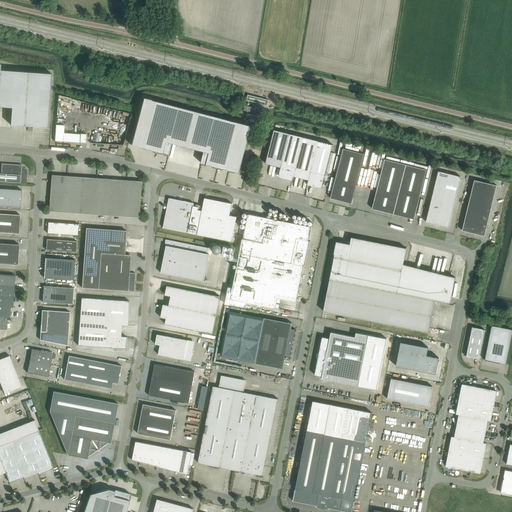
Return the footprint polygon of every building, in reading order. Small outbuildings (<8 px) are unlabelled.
[(0,106),(12,107),(10,125),(48,128),(51,74),(0,70),(1,64),(0,64),(0,106)] [(248,95),(246,100),(267,105),(268,100),(248,95)] [(143,98),(131,145),(169,155),(172,143),(188,147),(198,112),(143,98)] [(247,102),(244,111),(258,114),(260,105),(247,102)] [(114,125),(126,127),(128,113),(116,111),(114,125)] [(198,112),(188,147),(204,152),(201,163),(239,173),(251,126),(198,112)] [(64,125),(56,125),(55,141),(63,141),(80,142),(80,143),(86,143),(86,134),(80,134),(63,133),(64,125)] [(274,130),(265,164),(281,167),(278,177),(293,181),(294,176),(308,180),(307,185),(322,188),(333,145),(289,134),(274,130)] [(343,149),(330,198),(352,204),(364,154),(343,149)] [(372,209),(393,214),(414,219),(427,170),(385,159),(372,209)] [(0,181),(26,183),(27,171),(21,165),(22,165),(2,164),(1,173),(0,173),(0,181)] [(51,175),(50,193),(65,194),(66,176),(51,175)] [(65,194),(80,195),(81,177),(66,176),(65,194)] [(80,195),(95,196),(97,178),(81,177),(80,195)] [(95,196),(110,197),(112,179),(97,178),(95,196)] [(110,197),(125,198),(127,180),(112,179),(110,197)] [(127,180),(125,198),(140,199),(142,181),(127,180)] [(0,205),(21,207),(22,190),(0,188),(0,205)] [(49,211),(64,212),(65,194),(50,193),(49,211)] [(64,212),(79,213),(80,195),(65,194),(64,212)] [(79,213),(94,214),(95,196),(80,195),(79,213)] [(94,214),(109,215),(110,197),(95,196),(94,214)] [(109,215),(124,217),(125,198),(110,197),(109,215)] [(125,198),(124,217),(139,218),(140,199),(125,198)] [(163,228),(188,233),(232,242),(237,217),(230,215),(232,203),(205,198),(203,207),(200,206),(200,205),(196,205),(193,205),(194,203),(188,202),(184,201),(169,198),(163,228)] [(426,222),(432,223),(434,213),(428,212),(426,222)] [(21,221),(20,221),(20,215),(0,213),(0,232),(19,234),(19,225),(21,225),(21,221)] [(248,214),(240,253),(303,266),(304,265),(305,265),(308,251),(307,251),(308,248),(309,248),(310,241),(308,241),(309,240),(312,227),(248,214)] [(445,216),(443,226),(448,227),(451,217),(445,216)] [(462,230),(468,232),(470,222),(464,221),(462,230)] [(48,222),(47,233),(78,235),(78,224),(48,222)] [(481,224),(479,235),(484,236),(487,226),(481,224)] [(86,228),(85,247),(125,250),(126,231),(86,228)] [(330,279),(435,300),(450,303),(455,278),(403,264),(406,248),(351,237),(350,244),(347,244),(336,241),(334,254),(335,255),(330,279)] [(46,249),(46,250),(76,252),(77,241),(47,239),(47,240),(46,249)] [(165,249),(163,263),(161,273),(203,282),(209,254),(207,254),(209,248),(165,239),(165,246),(166,246),(166,249),(165,249)] [(19,245),(0,243),(0,263),(18,264),(17,264),(17,255),(12,254),(13,245),(19,245)] [(125,250),(85,247),(82,288),(98,289),(134,291),(135,273),(129,273),(131,255),(124,255),(125,250)] [(304,266),(303,266),(240,253),(231,299),(276,308),(278,298),(297,302),(304,266)] [(45,258),(44,278),(74,280),(75,260),(45,258)] [(0,274),(0,284),(14,286),(15,276),(0,274)] [(435,300),(330,279),(323,311),(428,332),(435,300)] [(0,284),(0,316),(7,317),(10,318),(10,306),(13,306),(14,286),(0,284)] [(44,286),(42,302),(72,304),(73,288),(44,286)] [(166,318),(165,324),(212,334),(220,296),(167,286),(165,295),(183,298),(181,308),(163,304),(161,317),(166,318)] [(80,322),(110,324),(127,325),(129,301),(81,298),(80,322)] [(41,324),(40,340),(67,345),(70,312),(42,310),(41,321),(39,322),(41,324)] [(264,318),(255,363),(283,369),(285,359),(289,360),(295,329),(291,328),(292,323),(264,318)] [(110,324),(80,322),(78,345),(126,349),(126,346),(127,337),(109,336),(110,324)] [(511,329),(492,325),(485,360),(486,360),(486,361),(500,363),(506,364),(511,334),(511,329)] [(466,357),(479,359),(485,329),(472,327),(466,357)] [(322,379),(377,389),(387,339),(356,333),(355,337),(331,332),(330,338),(329,338),(322,337),(322,339),(319,354),(316,355),(318,359),(315,373),(315,375),(321,376),(322,376),(322,379)] [(155,344),(160,345),(158,355),(183,359),(187,340),(157,334),(155,344)] [(436,364),(437,364),(438,359),(439,358),(427,355),(428,347),(401,342),(396,366),(432,373),(432,372),(435,373),(436,367),(435,367),(436,364)] [(31,355),(30,361),(50,365),(53,353),(31,349),(30,355),(31,355)] [(0,359),(0,382),(4,393),(21,387),(9,355),(0,359)] [(118,384),(119,376),(119,375),(119,373),(120,374),(121,366),(69,356),(64,379),(111,388),(112,382),(118,383),(117,384),(118,384)] [(50,365),(30,361),(28,367),(27,373),(48,377),(50,365)] [(155,364),(152,380),(192,387),(195,372),(155,364)] [(387,399),(423,406),(424,406),(428,407),(428,404),(429,404),(430,394),(431,394),(432,387),(391,378),(387,399)] [(192,387),(152,380),(149,395),(189,403),(192,387)] [(462,384),(459,399),(474,402),(477,387),(462,384)] [(278,399),(218,387),(213,386),(198,463),(263,476),(278,399)] [(487,389),(477,387),(474,402),(479,403),(484,404),(487,389)] [(484,404),(494,406),(497,391),(487,389),(484,404)] [(49,411),(68,455),(87,459),(87,456),(108,442),(110,443),(118,404),(53,391),(49,411)] [(456,414),(458,414),(473,417),(476,418),(479,403),(474,402),(459,399),(456,414)] [(328,509),(328,508),(349,511),(351,511),(354,501),(355,501),(354,500),(372,412),(313,401),(307,430),(295,489),(293,501),(316,506),(317,507),(318,507),(319,508),(320,508),(321,509),(322,509),(323,509),(324,509),(325,509),(326,509),(327,509),(328,509)] [(488,420),(491,421),(494,406),(484,404),(479,403),(476,418),(488,420)] [(138,433),(170,440),(176,410),(143,404),(138,433)] [(458,414),(456,426),(471,429),(473,417),(458,414)] [(471,429),(486,432),(488,420),(476,418),(473,417),(471,429)] [(456,426),(454,437),(469,440),(471,429),(456,426)] [(469,440),(471,440),(484,443),(486,432),(471,429),(469,440)] [(39,430),(24,436),(38,472),(39,473),(38,473),(39,474),(53,468),(39,430)] [(24,436),(10,442),(24,477),(24,478),(38,472),(24,436)] [(452,436),(449,451),(463,454),(468,455),(471,440),(469,440),(454,437),(452,436)] [(468,455),(473,456),(483,458),(486,443),(484,443),(471,440),(468,455)] [(136,441),(132,459),(174,471),(178,449),(136,441)] [(0,445),(0,458),(9,482),(24,477),(10,442),(0,445)] [(178,449),(174,471),(188,474),(192,452),(178,449)] [(446,466),(460,469),(463,454),(449,451),(446,466)] [(460,469),(470,471),(473,456),(468,455),(463,454),(460,469)] [(473,456),(470,471),(480,473),(483,458),(473,456)] [(504,477),(504,479),(503,479),(501,493),(511,494),(511,471),(505,470),(504,477)] [(90,494),(83,511),(126,511),(129,500),(128,500),(130,494),(115,490),(115,491),(108,489),(90,494)] [(157,499),(153,511),(192,511),(193,509),(157,499)]
